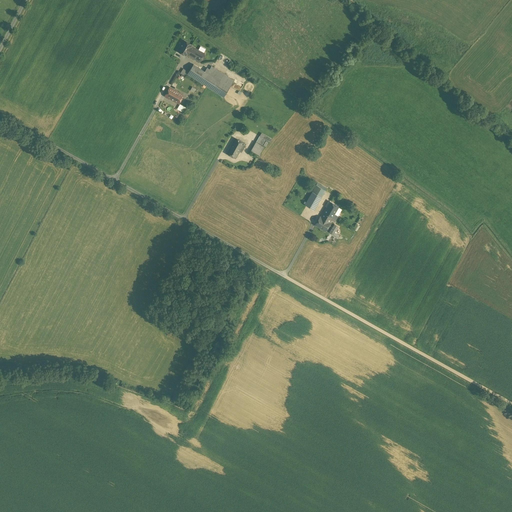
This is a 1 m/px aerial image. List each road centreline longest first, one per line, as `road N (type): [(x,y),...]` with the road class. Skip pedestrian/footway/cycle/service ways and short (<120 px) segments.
road 1 (residential): [(511,403),(0,116)]
road 2 (track): [(511,138),(347,0)]
